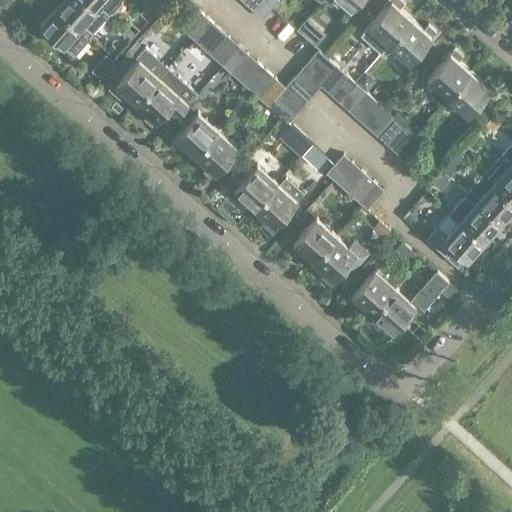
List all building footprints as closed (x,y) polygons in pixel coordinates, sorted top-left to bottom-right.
[(87,0),(60,0),(56,5),(90,36),(93,33),(107,17),(87,0)] [(87,0),(107,17),(121,1),(122,0),(87,0)] [(243,0),(243,1),(253,10),(261,0),(243,0)] [(261,0),(253,10),(263,19),(279,0),(261,0)] [(340,0),(350,9),(358,0),(340,0)] [(390,0),(368,25),(389,43),(411,18),(399,7),(404,1),(402,0),(390,0)] [(56,5),(39,24),(64,47),(73,55),(90,36),(56,5)] [(181,28),(191,37),(208,18),(199,9),(181,28)] [(317,41),(327,29),(308,13),(298,25),(317,41)] [(191,37),(203,48),(220,28),(208,18),(191,37)] [(424,29),(411,18),(389,43),(409,61),(432,36),(431,36),(436,30),(428,23),(424,29)] [(203,48),(212,56),(229,37),(220,28),(203,48)] [(212,56),(222,65),(239,45),(229,37),(212,56)] [(136,102),(167,67),(168,66),(166,64),(166,63),(148,46),(147,47),(144,45),(134,57),(137,59),(115,84),(116,84),(111,89),(119,95),(123,91),(136,102)] [(222,65),(231,72),(248,53),(239,45),(222,65)] [(427,77),(448,96),(470,71),(458,60),(463,54),(455,47),(450,53),(450,52),(427,77)] [(339,66),(319,48),(310,58),(330,76),(339,66)] [(231,72),(241,81),(258,62),(248,53),(231,72)] [(102,55),(96,63),(103,69),(110,62),(102,55)] [(330,76),(310,58),(302,68),(321,85),(330,76)] [(241,81),(250,89),(267,71),(258,62),(241,81)] [(321,85),(330,93),(348,74),(339,66),(330,76),(321,85)] [(167,67),(136,102),(147,113),(143,117),(151,124),(155,120),(156,121),(159,118),(162,121),(168,114),(174,119),(197,94),(167,67)] [(302,68),(293,77),(313,95),(321,85),(302,68)] [(366,68),(359,79),(370,85),(377,74),(366,68)] [(250,89),(259,97),(276,79),(267,71),(250,89)] [(483,81),(470,71),(448,96),(469,114),(491,89),(491,88),(495,83),(487,76),(483,81)] [(348,74),(330,93),(339,101),(357,82),(348,74)] [(285,86),(284,87),(304,105),(313,95),(293,77),(285,86)] [(259,97),(268,105),(276,96),(284,87),(285,86),(276,79),(259,97)] [(357,82),(339,101),(350,110),(367,91),(357,82)] [(284,87),(276,96),(296,113),(304,105),(284,87)] [(367,91),(350,110),(358,118),(376,99),(367,91)] [(276,96),(268,105),(288,123),(296,113),(276,96)] [(376,99),(358,118),(368,127),(385,108),(376,99)] [(385,108),(368,127),(378,136),(395,117),(385,108)] [(197,111),(184,125),(175,136),(175,137),(171,142),(178,148),(183,144),(195,155),(218,129),(197,111)] [(500,121),(493,114),(483,125),(490,131),(500,121)] [(395,117),(378,136),(387,144),(404,125),(395,117)] [(404,125),(387,144),(399,154),(416,135),(404,125)] [(218,129),(195,155),(207,165),(202,170),(211,177),(215,173),(238,148),(218,129)] [(475,149),(483,140),(476,134),(469,143),(475,149)] [(416,135),(399,154),(409,163),(426,144),(416,135)] [(511,165),(511,141),(501,155),(511,165)] [(459,150),(443,168),(450,173),(465,155),(459,150)] [(327,172),(336,181),(353,162),(344,154),(327,172)] [(511,165),(501,155),(484,173),(511,198),(511,165)] [(362,170),(353,162),(336,181),(345,189),(362,170)] [(241,196),(254,207),(277,182),(256,163),(233,189),(234,189),(229,194),(237,201),(241,196)] [(345,189),(357,199),(374,181),(362,170),(345,189)] [(441,187),(451,177),(444,171),(435,182),(441,187)] [(511,209),(511,198),(484,173),(468,192),(501,222),(511,209)] [(284,174),(277,182),(254,207),(266,218),(261,223),(269,230),(274,225),(274,226),(305,192),(284,174)] [(374,181),(357,199),(367,209),(384,190),(374,181)] [(501,222),(468,192),(465,195),(451,210),(485,240),(493,230),(496,231),(501,226),(500,223),(501,222)] [(485,240),(451,210),(426,238),(457,265),(465,257),(468,259),(485,240)] [(301,249),(313,260),(336,235),(316,216),(293,241),(293,242),(289,247),(296,254),(301,249)] [(336,235),(313,260),(325,271),(321,275),(329,283),(333,278),(334,279),(348,263),(353,268),(370,251),(354,237),(347,244),(336,235)] [(360,302),(372,313),(395,288),(374,269),(352,294),(353,295),(348,300),(355,307),(360,302)] [(395,288),(372,313),(384,323),(380,328),(388,335),(392,331),(417,304),(423,309),(448,282),(435,271),(409,300),(395,288)] [(348,409),(339,400),(335,405),(344,413),(348,409)]
